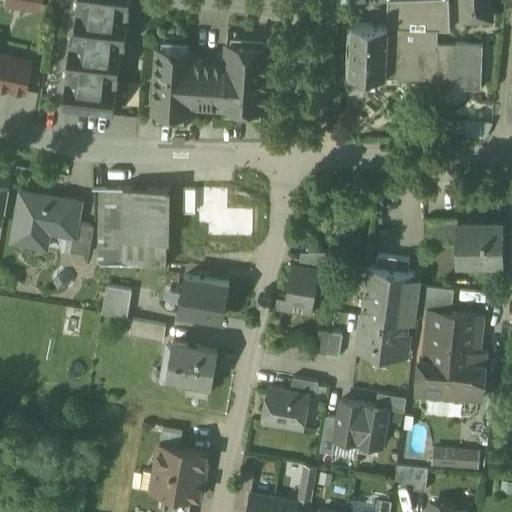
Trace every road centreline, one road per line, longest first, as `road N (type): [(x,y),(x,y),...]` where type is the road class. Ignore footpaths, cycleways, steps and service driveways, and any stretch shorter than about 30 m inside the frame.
road 1 (residential): [(297,154),(259,287),(221,511)]
road 2 (unclassified): [(0,131),(118,154),(297,154)]
road 3 (residential): [(297,154),(511,154)]
road 4 (residential): [(316,0),(309,126),(297,154)]
